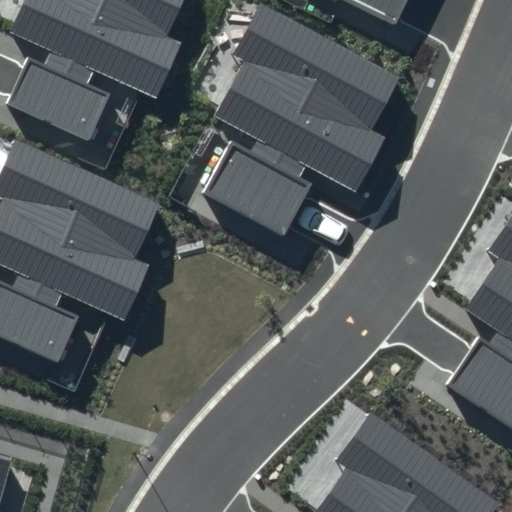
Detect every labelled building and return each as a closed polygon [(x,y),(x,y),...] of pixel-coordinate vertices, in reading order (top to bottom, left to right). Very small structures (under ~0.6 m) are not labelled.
[(33,71),(14,110),(91,148),(113,103),(92,92),(97,83),(155,111),(182,55),(166,47),(188,0),(31,0),(13,38),(59,60),(49,79),(33,71)] [(344,0),(399,26),(411,0),(344,0)] [(398,77),(259,3),(231,55),(243,61),(212,118),(253,140),(248,150),(230,140),(203,192),(284,235),(311,184),(298,178),(306,164),(355,191),(383,138),(369,131),(398,77)] [(2,295),(0,299),(0,341),(61,371),(83,326),(62,316),(66,307),(124,335),(152,279),(135,271),(162,215),(15,144),(0,175),(0,204),(8,209),(0,224),(0,269),(28,283),(19,303),(2,295)] [(511,208),(485,250),(497,257),(464,309),(496,330),(486,346),(475,339),(445,385),(511,428),(511,208)] [(493,511),(500,504),(370,412),(337,459),(349,467),(316,511),(493,511)] [(0,500),(11,461),(0,457),(0,500)]
